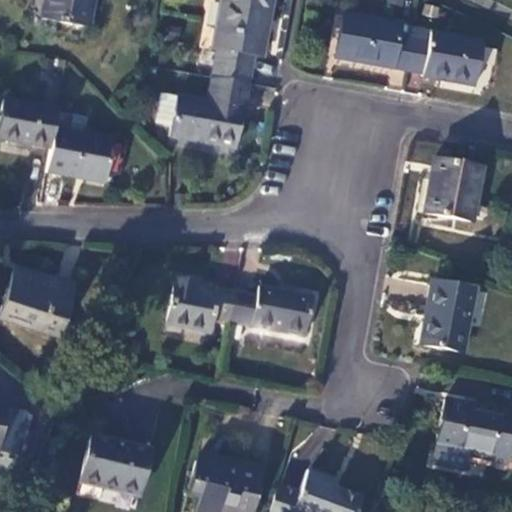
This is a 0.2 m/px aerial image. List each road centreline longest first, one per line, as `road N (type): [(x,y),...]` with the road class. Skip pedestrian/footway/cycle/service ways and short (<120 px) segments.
road 1 (residential): [(0,223),(247,226),(362,244)]
road 2 (residential): [(362,244),(386,126),(511,146)]
road 3 (residential): [(362,244),(343,379)]
